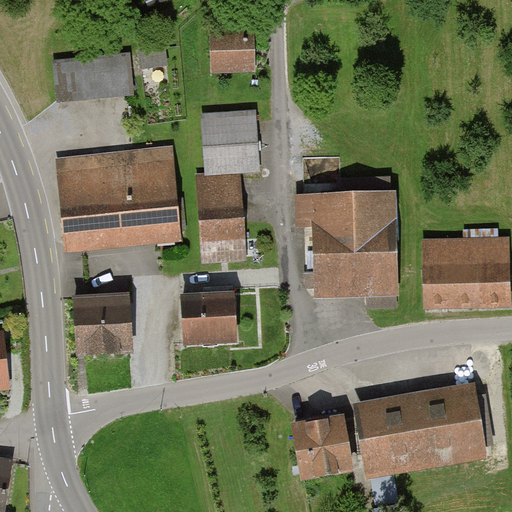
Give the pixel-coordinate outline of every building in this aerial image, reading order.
[(260,37),(218,38),(218,75),(261,74),(260,37)] [(168,44),(143,49),(146,66),(171,61),(168,44)] [(137,92),(134,50),(57,55),(59,97),(137,92)] [(262,117),(209,120),(212,186),(198,186),(201,251),(247,248),(244,178),(265,177),(262,117)] [(180,166),(65,178),(72,238),(186,226),(180,166)] [(409,198),(322,198),(322,296),(409,295),(409,198)] [(511,242),(428,243),(429,315),(511,314),(511,242)] [(247,298),(184,303),(188,351),(251,346),(247,298)] [(137,300),(79,306),(84,358),(142,353),(137,300)] [(11,337),(0,337),(0,384),(16,383),(11,337)] [(473,399),(360,419),(368,469),(482,449),(473,399)] [(342,420),(296,428),(305,479),(351,470),(342,420)] [(15,511),(20,468),(0,465),(0,510),(11,511),(15,511)]
